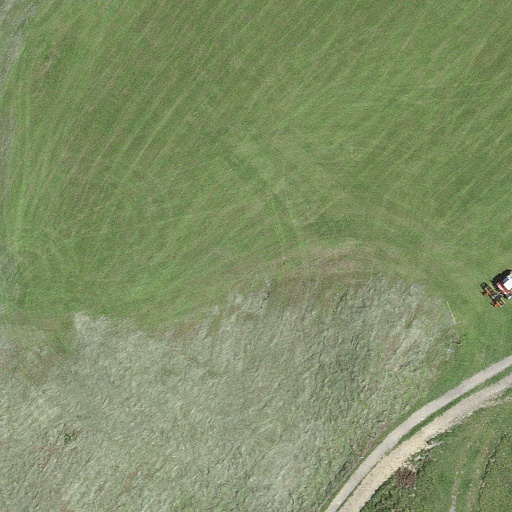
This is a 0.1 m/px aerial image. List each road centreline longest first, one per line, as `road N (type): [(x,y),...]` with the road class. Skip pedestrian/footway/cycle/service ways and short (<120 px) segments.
road 1 (track): [(511,388),(335,511)]
road 2 (track): [(506,392),(469,460),(463,511)]
